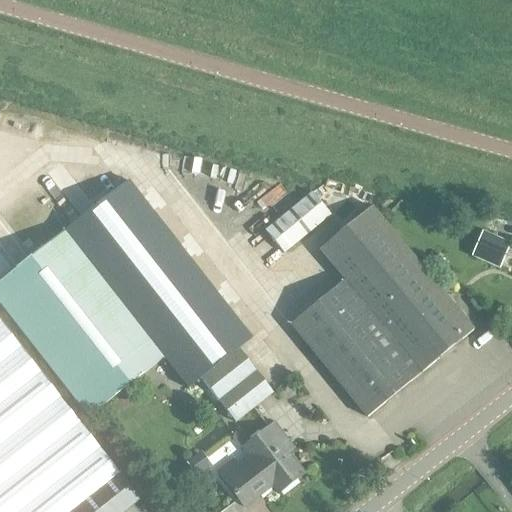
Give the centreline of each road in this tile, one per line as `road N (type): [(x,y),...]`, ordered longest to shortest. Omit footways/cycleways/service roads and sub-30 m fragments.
road 1 (tertiary): [(511,152),(0,5)]
road 2 (tertiary): [(365,511),(468,432)]
